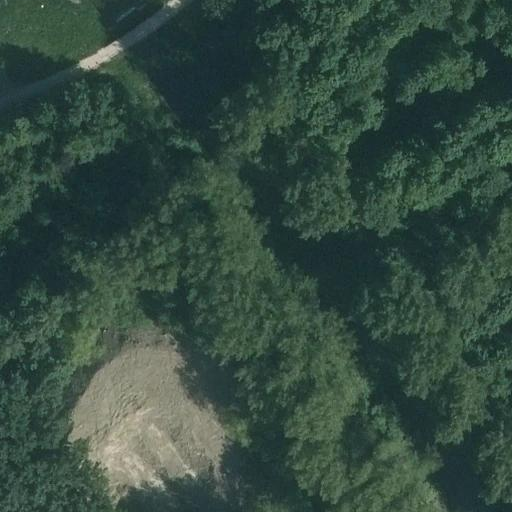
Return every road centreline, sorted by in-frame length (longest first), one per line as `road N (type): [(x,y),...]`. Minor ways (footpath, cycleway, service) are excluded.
road 1 (track): [(511,458),(186,0)]
road 2 (track): [(0,105),(106,54),(179,0)]
